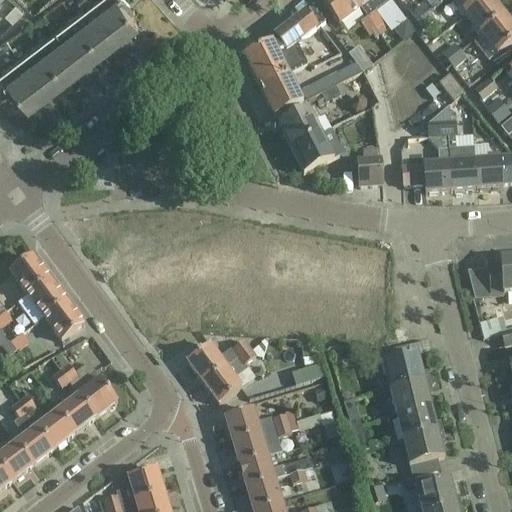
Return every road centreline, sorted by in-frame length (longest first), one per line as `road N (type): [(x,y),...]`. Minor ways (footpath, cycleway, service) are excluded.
road 1 (residential): [(124,188),(191,188),(428,230)]
road 2 (residential): [(499,511),(428,230)]
road 3 (residential): [(165,410),(164,390),(15,199)]
road 4 (residential): [(15,199),(213,48)]
road 5 (residential): [(165,410),(39,511)]
